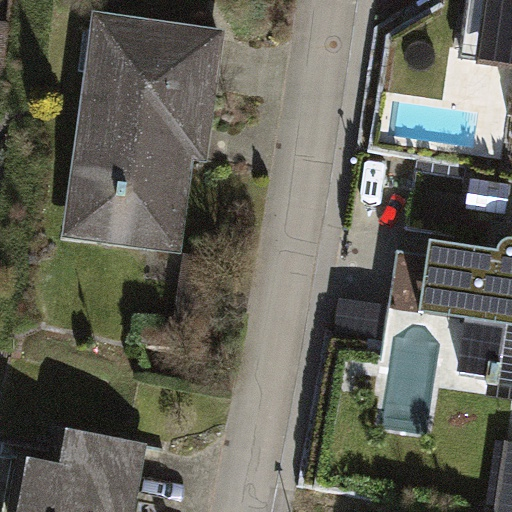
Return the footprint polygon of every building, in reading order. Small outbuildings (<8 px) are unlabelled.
[(511,0),(467,0),(460,48),(511,56),(511,0)] [(220,39),(101,22),(77,194),(101,197),(96,234),(174,245),(187,151),(196,90),(213,93),(220,39)] [(511,56),(460,48),(459,60),(511,67),(511,56)] [(204,153),(213,93),(196,90),(187,151),(204,153)] [(474,179),(415,171),(407,231),(466,239),(474,179)] [(101,197),(77,194),(72,231),(96,234),(101,197)] [(499,247),(498,251),(430,241),(428,256),(397,251),(389,309),(470,320),(462,373),(488,377),(487,384),(511,387),(511,239),(505,240),(501,243),(499,247)] [(222,266),(183,261),(171,348),(188,350),(186,362),(208,365),(222,266)] [(125,442),(60,430),(54,465),(24,460),(14,511),(127,511),(129,500),(115,497),(125,442)] [(511,442),(505,442),(497,492),(511,494),(511,442)] [(511,511),(511,494),(497,492),(494,511),(511,511)]
